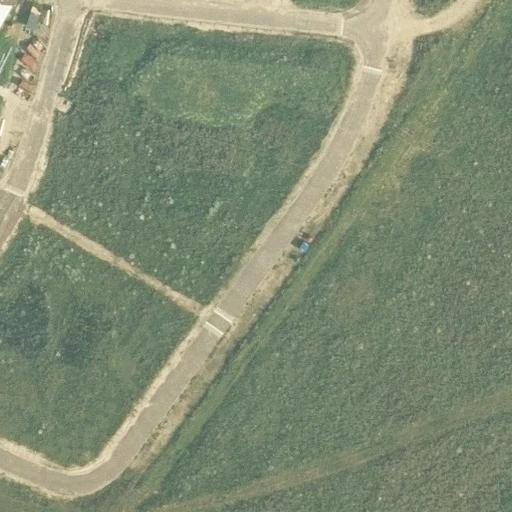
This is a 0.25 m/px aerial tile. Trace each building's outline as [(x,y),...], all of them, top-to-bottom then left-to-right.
[(0,0),(0,22),(12,0),(0,0)] [(103,37),(99,79),(125,81),(124,91),(136,93),(138,69),(126,68),(129,40),(103,37)] [(138,69),(136,93),(148,94),(149,84),(173,86),(177,45),(153,42),(150,70),(138,69)] [(177,45),(173,86),(197,89),(196,99),(208,100),(210,76),(198,75),(201,47),(177,45)] [(210,76),(208,100),(220,101),(221,91),(245,94),(249,52),(225,50),(222,78),(210,76)] [(249,52),(245,94),(269,96),(268,106),(280,108),(282,84),(271,83),(273,55),(249,52)] [(282,84),(280,108),(292,109),(293,99),(319,102),(320,87),(323,87),(324,75),(322,74),(323,60),(297,57),(294,85),(282,84)] [(71,117),(63,137),(99,150),(106,130),(71,117)] [(211,135),(210,143),(222,144),(223,136),(211,135)] [(63,137),(56,156),(92,169),(99,150),(63,137)] [(192,154),(187,161),(197,168),(202,162),(192,154)] [(56,156),(49,175),(84,189),(92,169),(56,156)] [(257,160),(245,177),(275,199),(288,182),(257,160)] [(187,161),(183,167),(192,174),(197,168),(187,161)] [(161,165),(156,171),(166,179),(171,172),(161,165)] [(156,171),(151,178),(161,185),(166,179),(156,171)] [(49,175),(42,196),(77,209),(84,189),(49,175)] [(245,177),(233,194),(261,214),(263,216),(275,199),(245,177)] [(169,188),(164,194),(174,202),(178,195),(169,188)] [(231,192),(219,209),(249,231),(261,214),(233,194),(231,192)] [(164,194),(159,201),(169,208),(174,202),(164,194)] [(136,199),(131,206),(141,213),(146,206),(136,199)] [(131,206),(127,212),(136,219),(141,213),(131,206)] [(219,209),(207,226),(237,248),(249,231),(219,209)] [(149,215),(144,221),(154,228),(159,222),(149,215)] [(144,221),(139,228),(149,235),(154,228),(144,221)] [(207,226),(197,239),(228,261),(237,248),(207,226)] [(26,233),(13,251),(43,274),(56,255),(26,233)] [(197,239),(187,252),(218,275),(228,261),(197,239)] [(13,251),(3,265),(33,287),(43,274),(13,251)] [(187,252),(174,271),(204,293),(218,275),(187,252)] [(3,265),(0,268),(0,282),(24,300),(33,287),(3,265)] [(0,282),(0,308),(12,317),(24,300),(0,282)] [(99,284),(95,291),(104,298),(109,291),(99,284)] [(74,285),(69,292),(78,299),(83,293),(74,285)] [(95,291),(90,297),(100,304),(104,298),(95,291)] [(69,292),(64,298),(74,305),(78,299),(69,292)] [(148,305),(136,321),(166,343),(178,327),(148,305)] [(54,313),(49,319),(59,326),(63,320),(54,313)] [(75,317),(71,324),(80,331),(85,324),(75,317)] [(49,319),(44,326),(54,333),(59,326),(49,319)] [(166,343),(136,321),(124,338),(154,360),(166,343)] [(71,324),(66,330),(76,337),(80,331),(71,324)] [(124,338),(112,354),(114,356),(142,376),(154,360),(124,338)] [(61,355),(59,363),(71,365),(73,358),(61,355)] [(114,356),(105,369),(135,391),(145,378),(142,376),(114,356)] [(59,363),(58,371),(69,373),(71,365),(59,363)] [(105,369),(95,382),(125,404),(135,391),(105,369)] [(4,381),(0,390),(0,424),(10,429),(21,403),(32,408),(41,386),(30,381),(26,390),(4,381)] [(95,382),(85,396),(116,418),(125,404),(95,382)] [(46,386),(42,397),(49,400),(54,389),(46,386)] [(85,396),(73,412),(104,434),(116,418),(85,396)] [(73,412),(60,431),(90,453),(104,434),(73,412)] [(25,436),(21,447),(28,450),(33,439),(25,436)]
